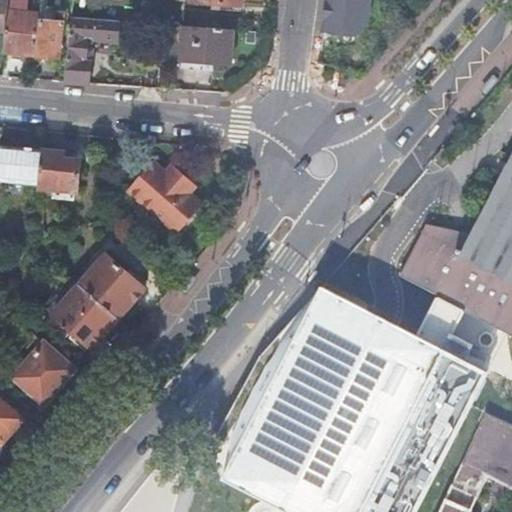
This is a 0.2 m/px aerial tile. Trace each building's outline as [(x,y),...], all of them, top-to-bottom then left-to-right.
[(9,11),(9,0),(0,0),(0,31),(7,32),(9,11)] [(368,26),(371,0),(324,0),(323,7),(320,32),(356,37),(368,26)] [(40,14),(9,11),(7,32),(5,54),(20,55),(36,57),(40,14)] [(65,82),(90,84),(91,67),(93,49),(87,49),(88,39),(119,42),(120,21),(72,18),(65,82)] [(65,24),(42,22),(39,57),(43,57),(46,62),(53,63),(58,58),(61,59),(63,42),(65,24)] [(233,65),(236,30),(185,26),(182,62),(208,64),(233,65)] [(0,179),(39,184),(42,150),(21,148),(0,145),(0,179)] [(65,152),(42,150),(39,184),(39,188),(78,192),(81,159),(73,158),(64,157),(65,152)] [(511,160),(473,236),(458,267),(443,259),(457,233),(429,226),(402,277),(437,295),(465,309),(511,333),(511,160)] [(199,187),(185,175),(181,179),(171,170),(168,173),(156,162),(130,190),(179,236),(182,232),(191,232),(203,219),(203,210),(205,207),(192,194),(199,187)] [(181,179),(185,175),(175,166),(171,170),(181,179)] [(473,236),(457,233),(443,259),(458,267),(473,236)] [(80,284),(118,319),(131,304),(144,289),(106,254),(80,284)] [(105,334),(118,319),(80,284),(53,314),(92,349),(105,334)] [(318,286),(218,479),(259,501),(250,509),(248,511),(416,511),(487,373),(443,350),(415,335),(362,307),(337,295),(318,286)] [(437,295),(415,335),(443,350),(465,309),(437,295)] [(59,386),(74,370),(44,343),(15,376),(44,403),(59,386)] [(0,456),(0,457),(1,456),(1,455),(2,454),(2,453),(3,452),(3,451),(3,450),(4,449),(4,448),(4,447),(4,446),(4,445),(4,444),(4,443),(25,419),(0,396),(0,456)] [(440,511),(470,511),(477,498),(485,481),(495,485),(511,492),(511,424),(487,413),(448,496),(440,511)]
